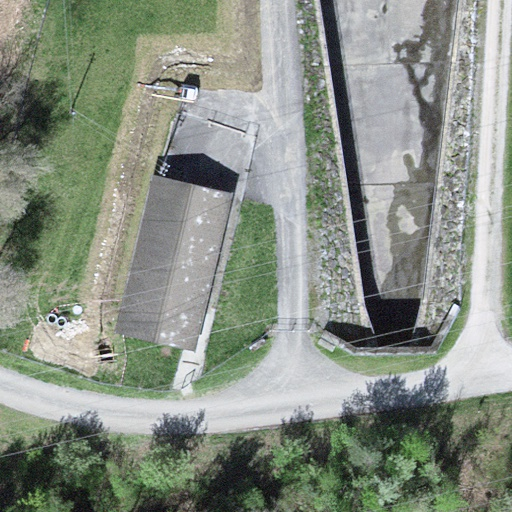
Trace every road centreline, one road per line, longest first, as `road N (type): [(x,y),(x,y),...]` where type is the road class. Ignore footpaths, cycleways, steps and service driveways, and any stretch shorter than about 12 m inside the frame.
road 1 (track): [(511,380),(141,435),(0,411)]
road 2 (track): [(495,0),(479,381)]
